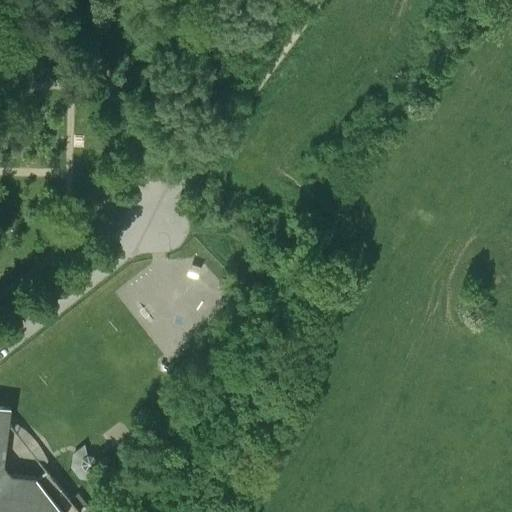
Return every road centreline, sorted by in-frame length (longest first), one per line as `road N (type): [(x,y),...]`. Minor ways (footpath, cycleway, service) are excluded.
road 1 (track): [(81,0),(156,215),(324,0)]
road 2 (residential): [(156,215),(121,252),(0,345)]
